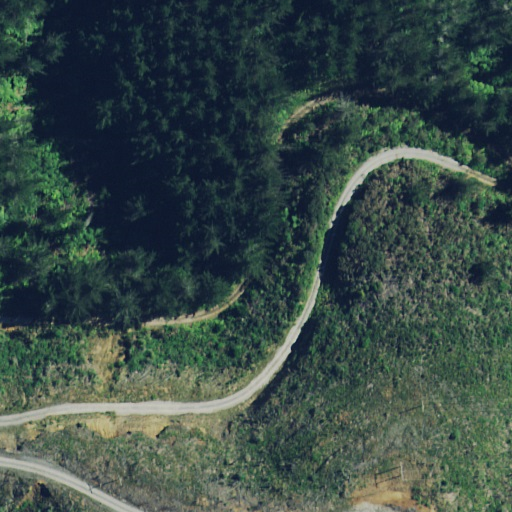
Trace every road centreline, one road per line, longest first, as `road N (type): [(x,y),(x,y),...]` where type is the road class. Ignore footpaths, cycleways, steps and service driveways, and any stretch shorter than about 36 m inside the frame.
road 1 (track): [(511,132),(449,72),(337,39),(270,89),(262,201),(221,301),(0,273)]
road 2 (track): [(0,384),(235,378),(302,307),(352,166),(435,124),(511,142)]
road 3 (track): [(410,511),(294,503),(140,507),(39,455),(0,452)]
